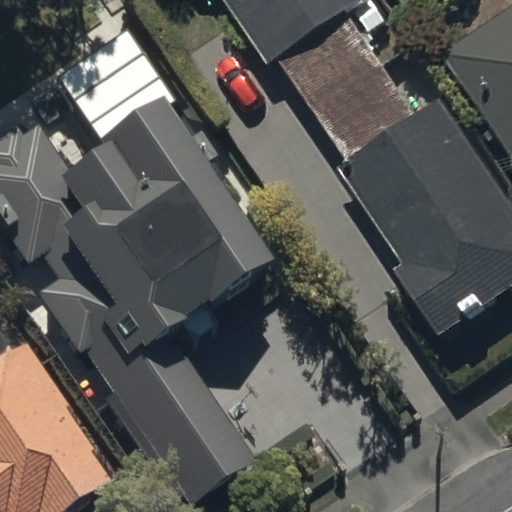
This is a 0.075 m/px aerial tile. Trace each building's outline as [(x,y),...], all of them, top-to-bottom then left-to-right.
[(222,0),(275,78),(285,72),(355,176),(347,181),(413,276),(401,284),(446,350),(511,305),(511,207),(447,113),(426,127),(355,25),(379,9),(372,0),(222,0)] [(394,0),(407,19),(435,0),(394,0)] [(511,22),(450,66),(511,156),(511,22)] [(213,328),(275,286),(168,129),(164,132),(135,90),(81,126),(113,173),(76,197),(40,143),(27,153),(20,142),(0,155),(0,236),(27,277),(40,268),(59,296),(42,308),(83,368),(88,364),(116,407),(104,415),(169,511),(202,511),(259,474),(180,357),(194,348),(199,355),(221,340),(213,328)] [(11,364),(0,348),(0,511),(92,511),(116,495),(66,422),(72,418),(27,353),(11,364)]
